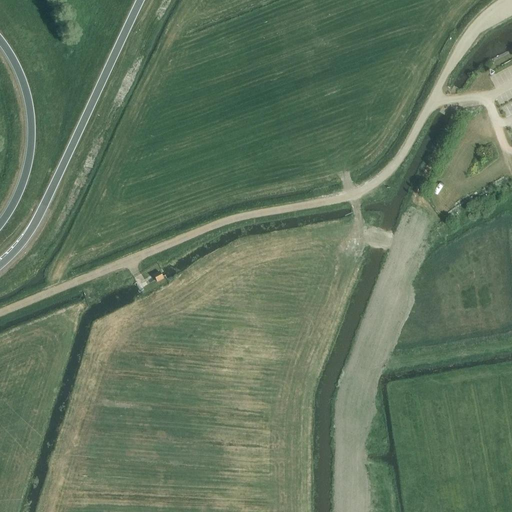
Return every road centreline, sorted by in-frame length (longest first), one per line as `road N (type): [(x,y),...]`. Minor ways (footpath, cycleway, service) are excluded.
road 1 (unclassified): [(430,101),(399,160),(352,195),(230,220),(0,314)]
road 2 (trunk): [(0,267),(33,227),(140,0)]
road 3 (trunk): [(0,40),(25,88),(32,136),(22,184),(0,225)]
road 4 (unclassified): [(430,101),(468,33),(506,0)]
